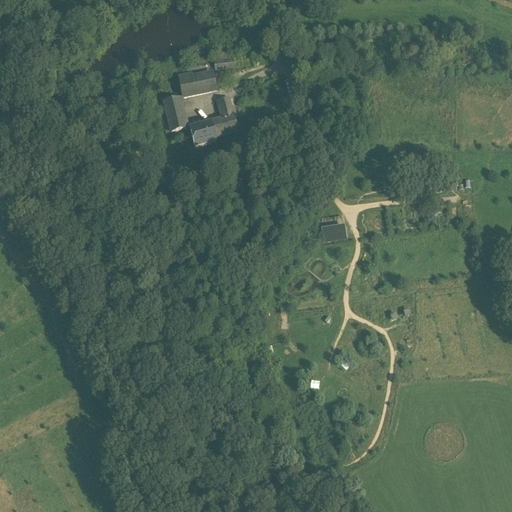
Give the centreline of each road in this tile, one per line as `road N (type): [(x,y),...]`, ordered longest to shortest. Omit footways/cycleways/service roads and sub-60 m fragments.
road 1 (track): [(301,500),(315,492),(321,468),(346,469),(378,437),(392,356),(381,332),(348,315),(357,243),(347,211),(329,196),(305,122)]
road 2 (track): [(54,71),(172,203)]
